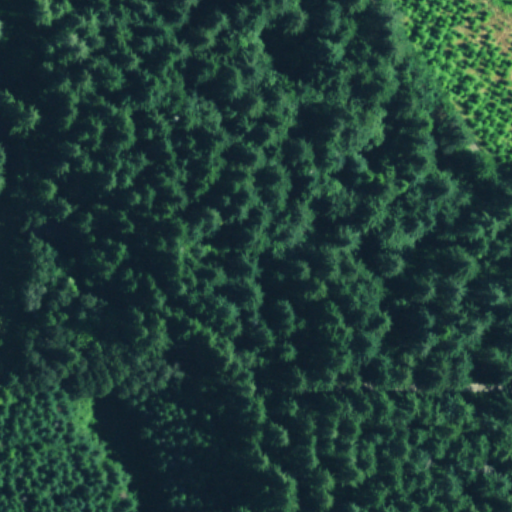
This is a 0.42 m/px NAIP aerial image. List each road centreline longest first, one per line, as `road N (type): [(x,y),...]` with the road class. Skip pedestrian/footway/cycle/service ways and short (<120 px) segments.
road 1 (track): [(511,387),(82,364),(0,286)]
road 2 (residential): [(511,183),(484,157),(421,65),(391,0)]
